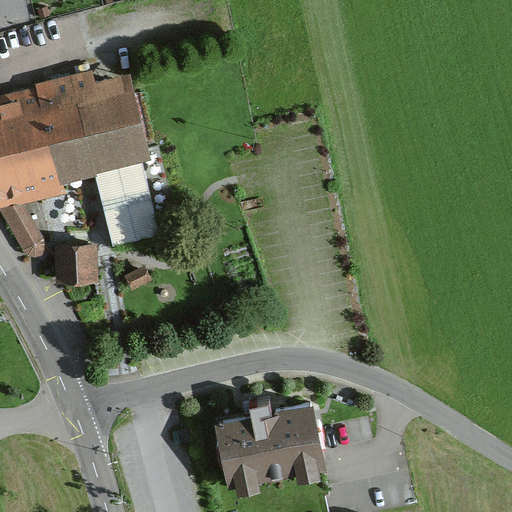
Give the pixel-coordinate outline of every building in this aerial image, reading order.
[(0,194),(15,191),(145,158),(125,77),(94,85),(91,74),(40,87),(42,94),(0,104),(0,194)] [(49,246),(15,191),(0,194),(0,208),(30,258),(49,246)] [(92,279),(91,245),(58,247),(59,280),(92,279)] [(143,268),(128,276),(133,287),(149,278),(143,268)] [(217,418),(230,483),(235,482),(237,493),(260,488),(258,478),(294,471),(295,479),(319,474),(317,463),(323,462),(311,400),(217,418)] [(187,439),(184,428),(169,432),(172,443),(187,439)]
